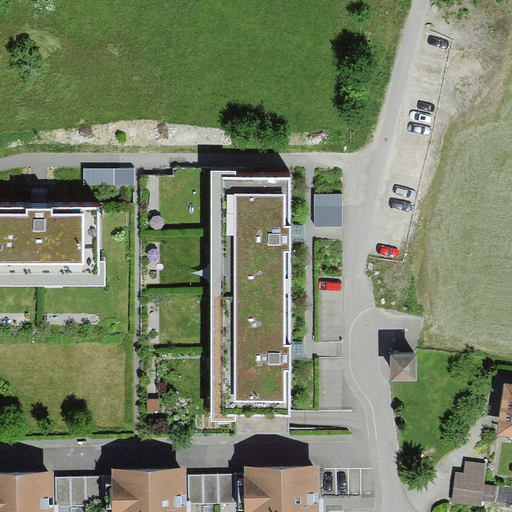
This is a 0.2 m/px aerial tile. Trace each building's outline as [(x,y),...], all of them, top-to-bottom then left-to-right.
[(223,256),(223,291),(290,291),(290,172),(223,172),(223,208),(229,208),(229,256),(223,256)] [(316,192),(315,225),(344,226),(345,193),(316,192)] [(0,201),(0,269),(15,269),(15,263),(63,263),(63,269),(99,269),(99,202),(0,201)] [(290,410),(290,291),(223,291),(223,326),(229,326),(229,374),(223,374),(223,410),(290,410)] [(393,373),(414,373),(414,352),(393,352),(393,373)] [(511,385),(509,386),(503,425),(509,426),(508,432),(510,438),(511,438),(511,385)] [(251,502),(251,511),(313,511),(313,465),(250,466),(250,472),(251,502)] [(118,505),(118,511),(180,511),(180,467),(118,468),(118,475),(118,505)] [(0,471),(0,511),(48,511),(48,471),(0,471)] [(218,503),(236,503),(235,472),(218,473),(218,503)] [(250,472),(235,472),(236,503),(251,502),(250,472)] [(484,475),(456,472),(452,501),(481,504),(484,475)] [(189,503),(203,503),(203,473),(188,473),(189,503)] [(203,503),(218,503),(218,473),(203,473),(203,503)] [(56,506),(71,505),(70,475),(55,475),(56,506)] [(86,475),(70,475),(71,505),(86,505),(86,475)] [(103,475),(86,475),(86,505),(103,505),(103,475)] [(118,475),(103,475),(103,505),(118,505),(118,475)]
